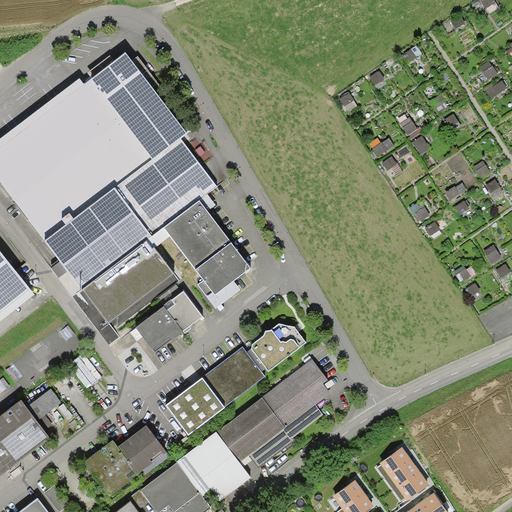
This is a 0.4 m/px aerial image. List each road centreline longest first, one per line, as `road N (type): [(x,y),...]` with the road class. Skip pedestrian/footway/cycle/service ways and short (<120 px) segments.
road 1 (residential): [(90,18),(144,18),(171,44),(302,270)]
road 2 (residential): [(137,391),(0,211)]
road 3 (residential): [(137,391),(302,270)]
road 4 (tertiary): [(240,511),(380,408)]
road 5 (residential): [(0,493),(137,391)]
road 6 (residential): [(302,270),(380,408)]
road 7 (tertiary): [(380,408),(511,345)]
